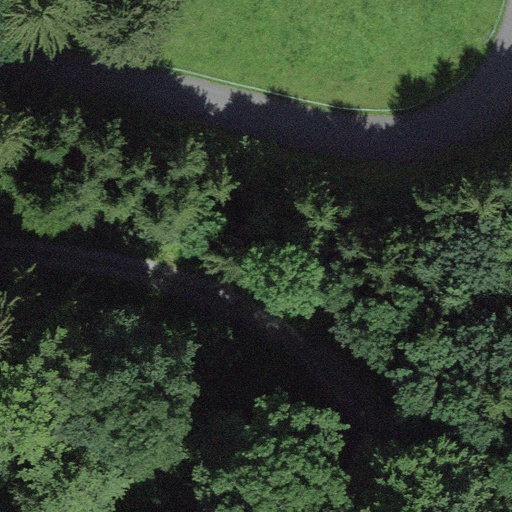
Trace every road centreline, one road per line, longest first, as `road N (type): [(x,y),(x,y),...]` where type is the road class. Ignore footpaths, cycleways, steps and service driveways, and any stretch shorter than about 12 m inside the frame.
road 1 (track): [(511,503),(279,325),(180,278),(112,259),(0,247)]
road 2 (unclassified): [(0,59),(316,131),(395,138),(459,118),(511,64)]
